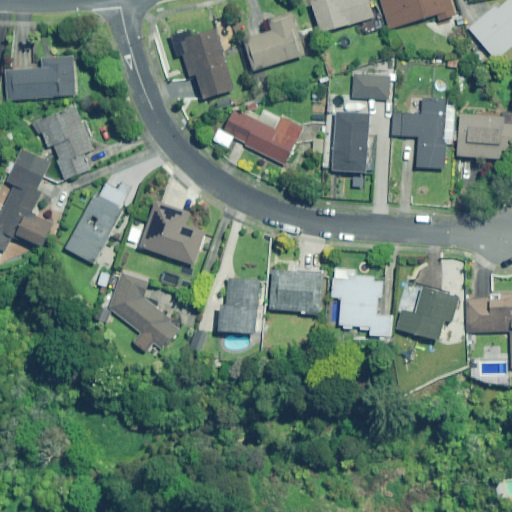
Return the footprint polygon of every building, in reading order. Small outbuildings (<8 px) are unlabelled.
[(374,19),(368,0),(321,0),(314,2),(322,33),(374,19)] [(455,17),(449,0),(380,0),(390,30),(437,16),(439,22),(455,17)] [(511,0),(510,0),(498,10),(495,6),(469,28),(496,60),(511,46),(511,0)] [(302,58),(291,19),(270,25),(272,33),(247,40),(256,71),(302,58)] [(234,91),(215,31),(176,43),(188,79),(196,77),(203,100),(234,91)] [(8,101),(59,98),(77,97),(75,57),(42,59),(42,69),(6,71),(8,101)] [(389,101),(390,76),(355,74),(353,99),(389,101)] [(446,101),(422,99),(421,116),(393,114),(392,136),(418,138),(416,167),(444,169),(446,144),(443,144),(446,101)] [(256,119),(236,108),(223,134),(284,166),(304,130),(282,118),(262,108),(256,119)] [(101,166),(78,111),(65,116),(62,110),(33,122),(38,134),(42,133),(48,149),(52,148),(65,180),(101,166)] [(375,138),(368,138),(369,115),(338,113),(334,172),(357,173),(373,174),(375,138)] [(511,117),(460,114),(457,157),(501,160),(502,152),(511,152),(511,117)] [(323,140),(314,140),(313,152),(323,153),(323,140)] [(43,177),(50,163),(22,151),(15,165),(7,183),(14,186),(4,209),(0,206),(0,249),(6,252),(12,239),(19,241),(21,237),(44,248),(54,225),(31,215),(41,194),(37,192),(43,177)] [(101,181),(94,195),(66,250),(97,265),(124,210),(121,209),(131,188),(120,182),(116,189),(101,181)] [(190,214),(157,203),(141,248),(195,266),(206,233),(186,226),(190,214)] [(325,274),(275,270),(272,311),(322,315),(325,274)] [(111,276),(102,272),(97,285),(107,288),(111,276)] [(149,284),(123,274),(111,309),(141,334),(134,343),(147,354),(155,344),(163,351),(181,328),(144,298),(149,284)] [(342,299),(341,326),(345,326),(345,329),(353,330),(353,327),(361,327),(360,330),(371,331),(371,336),(392,337),(393,317),(378,316),(379,298),(383,298),(384,279),(349,277),(349,281),(334,280),(333,299),(342,299)] [(260,281),(225,278),(223,306),(221,332),(256,334),(260,281)] [(459,298),(424,288),(417,314),(404,311),(399,330),(441,342),(446,321),(452,323),(459,298)] [(511,369),(511,294),(491,296),(491,299),(465,299),(466,334),(510,332),(511,370),(511,369)]
